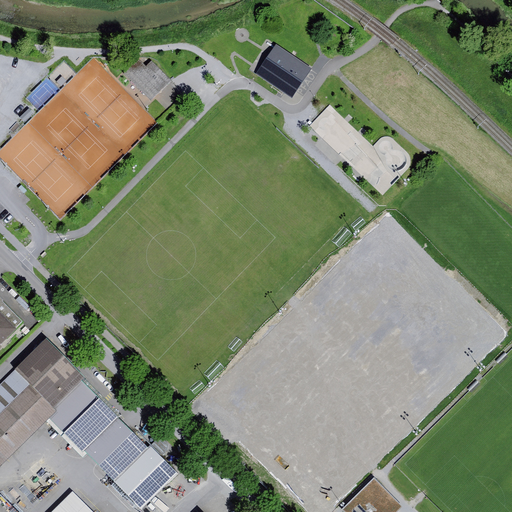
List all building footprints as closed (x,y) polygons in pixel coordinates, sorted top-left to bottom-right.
[(275,48),(259,73),(293,96),(309,70),(275,48)] [(139,59),(125,73),(151,99),(170,81),(152,61),(146,66),(139,59)] [(334,103),(313,123),(327,138),(348,118),(334,103)] [(0,296),(0,342),(22,321),(2,301),(3,300),(0,296)] [(50,338),(17,369),(54,407),(82,380),(86,377),(50,338)] [(54,407),(17,369),(0,385),(0,468),(51,420),(58,412),(54,407)] [(119,417),(82,380),(54,407),(58,412),(51,420),(84,452),(119,417)] [(119,417),(84,452),(99,467),(134,431),(119,417)] [(134,431),(99,467),(141,508),(176,473),(134,431)] [(375,478),(344,509),(346,511),(399,511),(405,507),(375,478)] [(93,511),(73,491),(51,511),(93,511)]
